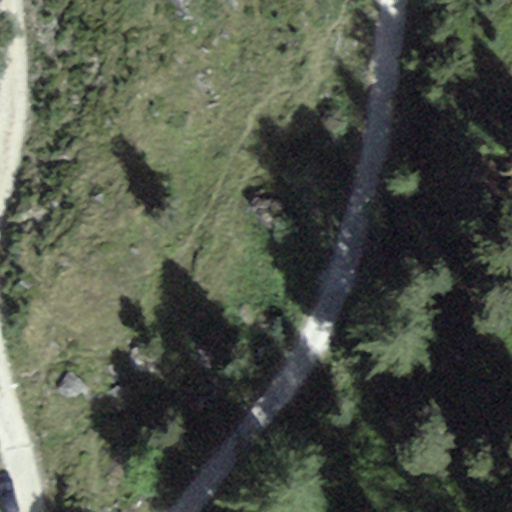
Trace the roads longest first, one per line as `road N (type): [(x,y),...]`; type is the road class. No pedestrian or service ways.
road 1 (track): [(184,511),(273,398),(326,309),(366,181),(393,0)]
road 2 (track): [(5,0),(10,81),(0,172)]
road 3 (track): [(0,384),(30,511)]
